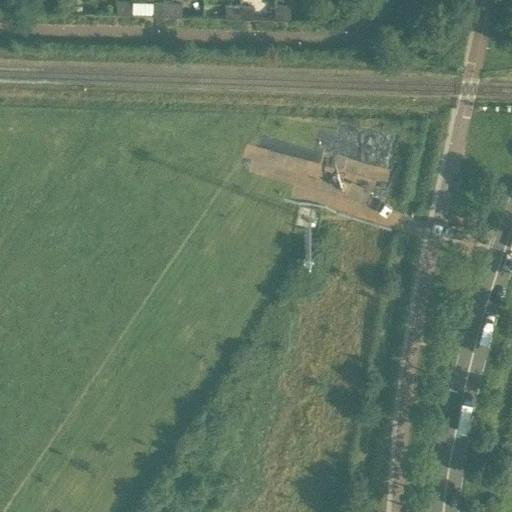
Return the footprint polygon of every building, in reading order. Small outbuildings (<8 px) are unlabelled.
[(116,1),(116,13),(131,13),(131,1),(116,1)] [(152,2),(152,14),(166,14),(167,3),(152,2)] [(167,3),(166,14),(181,15),(181,13),(181,3),(167,3)] [(224,5),(224,16),(239,17),(239,5),(224,5)] [(239,5),(239,17),(253,17),(253,5),(239,5)] [(274,6),(274,18),(289,18),(289,7),(274,6)]
